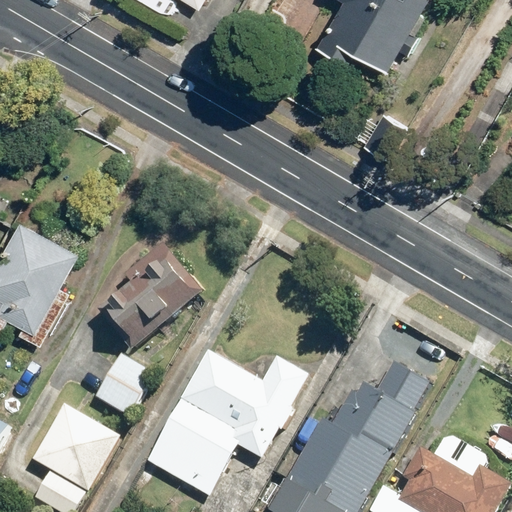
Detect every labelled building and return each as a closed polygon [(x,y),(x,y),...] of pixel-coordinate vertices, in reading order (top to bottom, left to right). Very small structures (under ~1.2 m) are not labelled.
[(196,0),(212,8),(216,0),(196,0)] [(350,58),(383,76),(426,0),(328,0),(339,6),(313,52),(344,69),(350,58)] [(495,126),(511,97),(511,55),(476,114),(495,126)] [(410,121),(392,109),(369,144),(388,156),(410,121)] [(91,251),(33,218),(0,276),(0,328),(10,334),(19,317),(33,324),(29,332),(50,344),(80,291),(71,286),(91,251)] [(108,309),(142,350),(214,290),(173,242),(135,274),(141,281),(108,309)] [(273,382),(219,350),(155,460),(218,496),(248,445),(271,458),(289,428),(291,430),(304,408),(301,406),(319,375),(288,357),(273,382)] [(104,396),(137,416),(162,373),(129,354),(104,396)] [(368,511),(426,412),(423,410),(439,381),(403,360),(387,388),(376,381),(369,393),(364,390),(344,423),(334,417),(298,480),(302,483),(286,510),(289,511),(368,511)] [(74,404),(42,459),(98,491),(130,436),(74,404)] [(0,453),(16,428),(0,418),(0,453)] [(393,485),(378,510),(381,511),(504,511),(511,500),(511,477),(493,466),(496,460),(495,455),(462,436),(454,438),(444,454),(431,447),(413,477),(420,481),(411,496),(393,485)] [(82,511),(94,493),(58,472),(43,497),(67,511),(82,511)]
